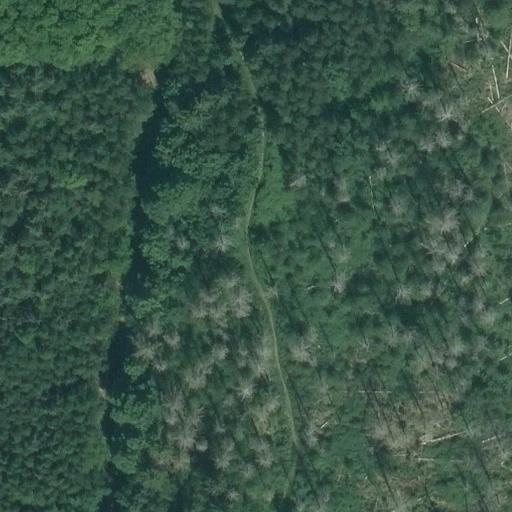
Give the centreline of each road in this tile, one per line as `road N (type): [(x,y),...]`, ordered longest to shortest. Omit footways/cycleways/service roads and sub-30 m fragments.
road 1 (unknown): [(214,0),(265,128),(261,178),(243,222),(268,306),(273,371),(293,420),(281,511)]
road 2 (track): [(109,511),(163,95),(164,0)]
